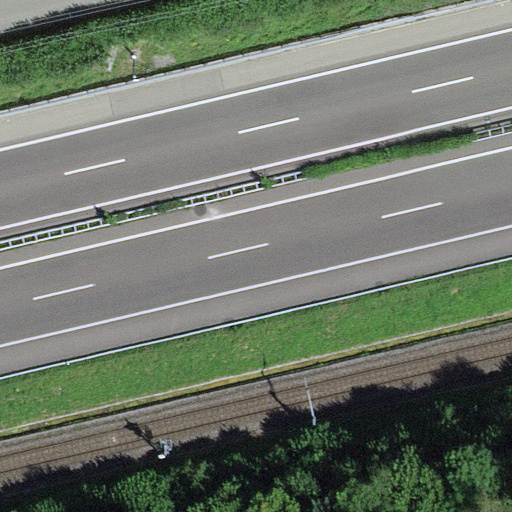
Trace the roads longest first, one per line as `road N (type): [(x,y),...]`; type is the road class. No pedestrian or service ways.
road 1 (motorway): [(511,68),(0,188)]
road 2 (motorway): [(0,305),(511,185)]
